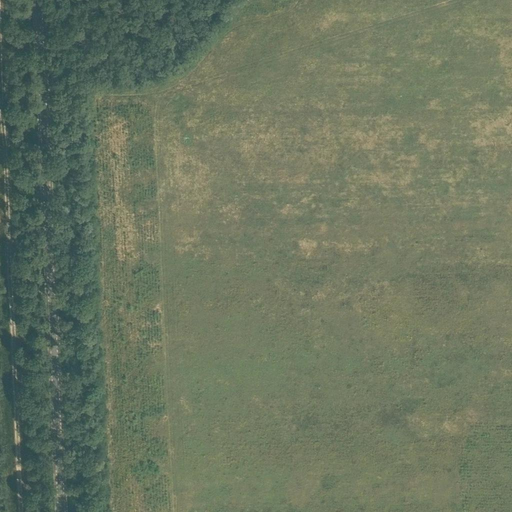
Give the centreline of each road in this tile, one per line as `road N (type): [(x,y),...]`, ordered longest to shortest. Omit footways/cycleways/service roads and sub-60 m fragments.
road 1 (secondary): [(61,511),(38,0)]
road 2 (track): [(1,0),(23,511)]
road 3 (track): [(155,94),(175,511)]
road 4 (track): [(180,85),(457,0)]
road 5 (track): [(42,89),(161,93),(180,85),(233,28)]
